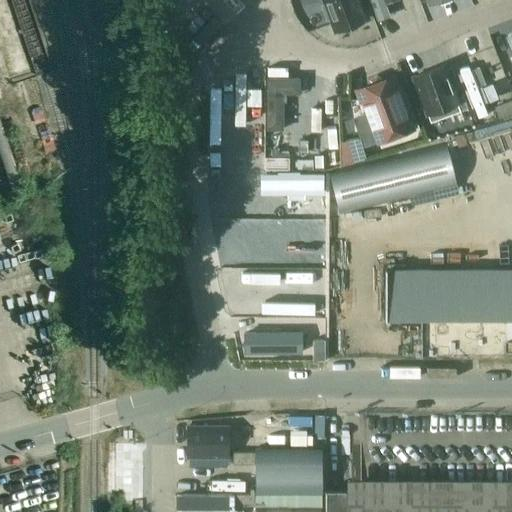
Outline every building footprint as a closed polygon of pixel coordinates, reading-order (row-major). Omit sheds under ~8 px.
[(357,24),(365,21),(357,0),(325,0),(327,4),(322,5),(328,21),(332,19),(336,31),(344,28),(346,33),(359,28),(357,24)] [(370,0),(378,22),(389,18),(384,4),(396,0),(370,0)] [(208,29),(200,21),(191,31),(199,39),(208,29)] [(444,66),(414,77),(428,115),(429,117),(440,113),(442,119),(461,112),(467,109),(463,98),(457,100),(453,89),(459,87),(452,68),(446,70),(444,66)] [(208,104),(208,170),(210,170),(265,170),(265,68),(265,67),(262,68),(257,69),(252,70),(247,71),(242,73),(238,75),(233,77),(229,80),(224,82),(220,85),(216,88),(214,90),(213,91),(211,93),(210,95),(209,97),(208,100),(208,102),(208,104)] [(265,68),(265,170),(326,170),(340,164),(338,81),(335,81),(331,80),(328,79),(325,78),(321,77),(318,76),(314,74),(310,73),(306,72),(303,71),(299,70),(295,69),(291,68),(286,67),(281,67),(276,67),(271,67),(267,67),(265,67),(265,68)] [(367,114),(357,118),(367,146),(414,129),(398,87),(390,91),(387,84),(382,81),(370,86),(368,91),(370,98),(362,101),(367,114)] [(511,100),(495,107),(498,115),(499,118),(511,113),(511,100)] [(346,141),(352,162),(363,159),(358,138),(346,141)] [(330,172),(340,215),(459,186),(449,143),(330,172)] [(208,170),(208,206),(211,219),(326,219),(326,170),(265,170),(210,170),(208,170)] [(211,219),(220,268),(326,268),(326,219),(211,219)] [(326,268),(220,268),(230,317),(326,317),(326,268)] [(511,269),(385,269),(385,321),(511,320),(511,269)] [(302,327),(245,327),(245,348),(302,348),(302,327)] [(313,360),(325,360),(325,340),(313,340),(313,360)] [(264,492),(322,492),(322,491),(322,450),(264,449),(264,492)] [(233,464),(233,465),(255,465),(255,464),(255,453),(233,453),(233,464)] [(511,511),(511,491),(347,491),(347,492),(325,492),(325,496),(325,511),(511,511)] [(233,495),(233,507),(254,507),(254,495),(233,495)]
